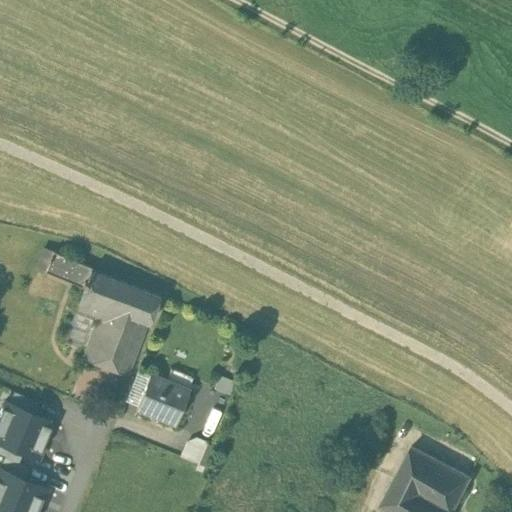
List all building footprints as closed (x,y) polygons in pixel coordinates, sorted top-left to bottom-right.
[(91,266),(52,250),(44,270),(82,286),(83,286),(91,268),(91,266)] [(158,294),(91,268),(83,286),(82,286),(74,309),(75,309),(71,321),(73,325),(85,330),(89,328),(93,316),(97,318),(102,304),(147,322),(148,322),(158,294)] [(147,322),(102,304),(97,318),(82,357),(127,375),(147,322)] [(187,389),(150,373),(138,403),(174,418),(187,389)] [(4,398),(0,408),(0,419),(47,440),(53,427),(49,417),(35,411),(38,401),(13,390),(10,400),(4,398)] [(47,440),(0,419),(0,455),(18,462),(22,453),(39,460),(47,440)] [(208,438),(182,429),(174,452),(201,460),(208,438)] [(411,444),(380,503),(385,506),(396,511),(452,511),(471,477),(411,444)]
